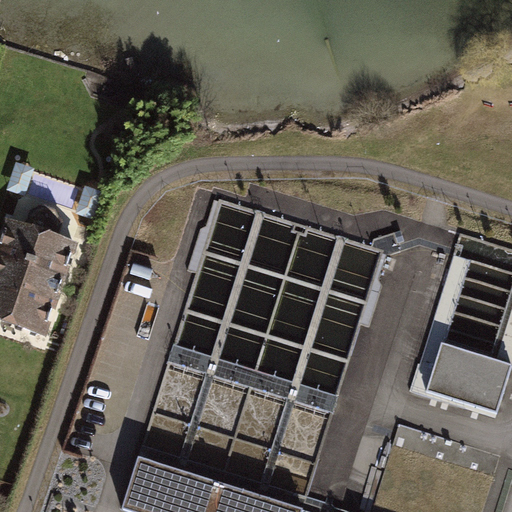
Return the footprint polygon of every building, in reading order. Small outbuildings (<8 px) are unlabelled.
[(27,198),(35,169),(17,164),(9,193),(27,198)] [(75,253),(4,230),(0,243),(0,331),(43,346),(75,253)] [(426,395),(497,416),(511,367),(442,345),(426,395)] [(414,391),(424,393),(430,362),(420,360),(414,391)] [(285,511),(138,463),(125,511),(285,511)]
